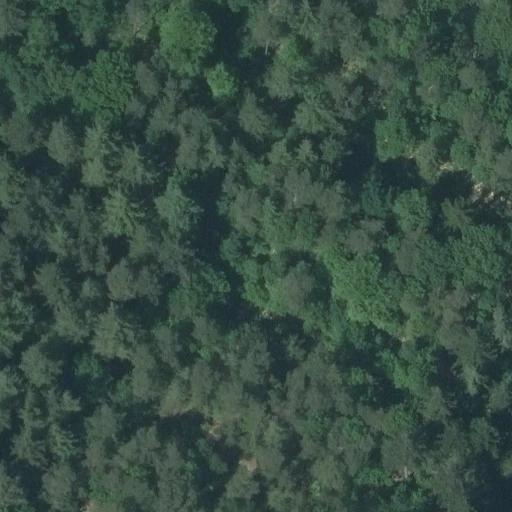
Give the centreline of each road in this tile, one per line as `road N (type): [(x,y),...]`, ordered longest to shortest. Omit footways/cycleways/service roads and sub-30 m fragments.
road 1 (unknown): [(511,390),(433,404),(367,511)]
road 2 (tertiary): [(511,70),(411,0)]
